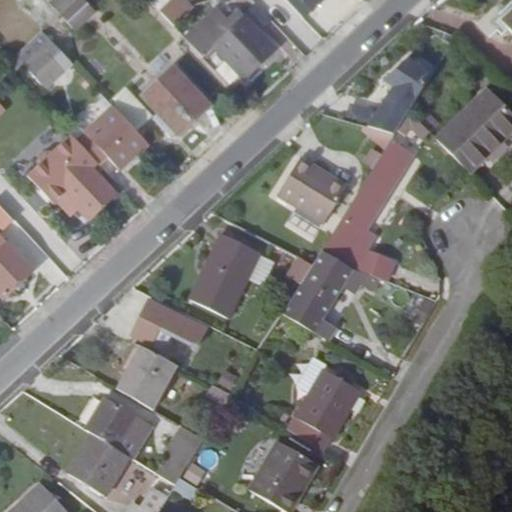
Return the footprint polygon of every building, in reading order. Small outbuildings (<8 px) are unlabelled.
[(83,0),(63,19),(77,34),(99,14),(85,0),(83,0)] [(175,25),(194,6),(186,0),(153,0),(152,2),(175,25)] [(286,0),(309,23),(334,0),(286,0)] [(221,53),(208,39),(229,21),(222,12),(186,44),(207,66),(221,53)] [(229,21),(208,39),(221,53),(248,82),(262,70),(279,54),(271,46),(263,36),(247,50),(235,36),(239,31),(229,21)] [(235,36),(247,50),(263,36),(250,22),(239,31),(235,36)] [(18,61),(50,94),(75,69),(43,36),(18,61)] [(0,63),(0,64),(10,54),(0,44),(0,63)] [(376,132),(402,140),(406,134),(419,114),(442,78),(415,64),(391,85),(401,92),(376,132)] [(187,139),(219,110),(183,73),(152,102),(187,139)] [(511,144),(511,107),(498,93),(456,132),(446,142),(479,175),(511,144)] [(0,120),(9,112),(0,103),(0,120)] [(456,132),(434,109),(424,119),(426,121),(446,142),(456,132)] [(112,162),(125,176),(153,148),(116,111),(88,137),(112,162)] [(420,130),(426,121),(424,119),(419,114),(406,134),(415,139),(420,130)] [(432,142),(439,135),(426,121),(420,130),(432,142)] [(104,171),(112,162),(88,137),(80,145),(104,171)] [(91,224),(119,198),(95,173),(101,168),(75,140),(60,154),(53,154),(45,160),(45,168),(35,177),(60,205),(61,205),(68,198),(81,213),(91,224)] [(354,311),(362,297),(374,305),(379,297),(385,288),(393,290),(400,272),(379,265),(378,269),(365,265),(383,236),(374,230),(418,158),(399,146),(321,268),(289,319),(334,344),(342,332),(328,323),(342,303),(354,311)] [(334,224),(357,188),(310,160),(287,196),(334,224)] [(61,205),(74,220),(81,213),(68,198),(61,205)] [(0,228),(11,240),(24,228),(6,209),(0,214),(0,228)] [(234,320),(267,256),(230,237),(210,274),(215,276),(209,288),(204,286),(197,301),(234,320)] [(8,242),(0,248),(0,254),(7,263),(18,253),(8,242)] [(45,278),(20,252),(18,253),(7,263),(0,269),(0,289),(15,305),(45,278)] [(288,276),(300,283),(311,263),(298,257),(288,276)] [(209,288),(215,276),(210,274),(204,286),(209,288)] [(385,288),(379,297),(391,304),(398,293),(393,290),(385,288)] [(198,347),(208,329),(150,302),(133,335),(165,350),(174,335),(198,347)] [(122,389),(161,412),(185,368),(146,348),(122,389)] [(309,385),(322,393),(331,378),(318,370),(309,385)] [(343,385),(331,378),(322,393),(296,435),(322,451),(328,440),(338,446),(366,398),(354,391),(343,385)] [(343,385),(354,391),(357,385),(347,378),(343,385)] [(136,460),(158,428),(115,401),(96,434),(99,437),(75,476),(113,499),(136,460)] [(166,478),(182,487),(188,478),(212,440),(189,427),(172,456),(177,459),(166,478)] [(273,511),(295,511),(318,477),(277,453),(250,498),(273,511)] [(70,511),(48,486),(18,511),(70,511)] [(141,504),(134,511),(166,511),(176,497),(162,488),(149,508),(141,504)]
